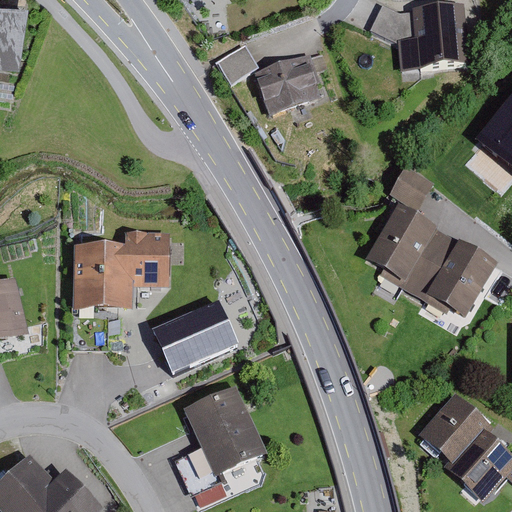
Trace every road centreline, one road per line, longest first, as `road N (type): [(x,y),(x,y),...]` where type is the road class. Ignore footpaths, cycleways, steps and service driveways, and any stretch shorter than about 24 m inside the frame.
road 1 (secondary): [(373,511),(339,390),(298,292),(209,136)]
road 2 (residential): [(209,136),(173,149),(150,141),(111,75),(44,0)]
road 3 (residential): [(152,511),(110,450),(67,423),(23,419),(0,430)]
road 4 (secondary): [(209,136),(108,0)]
